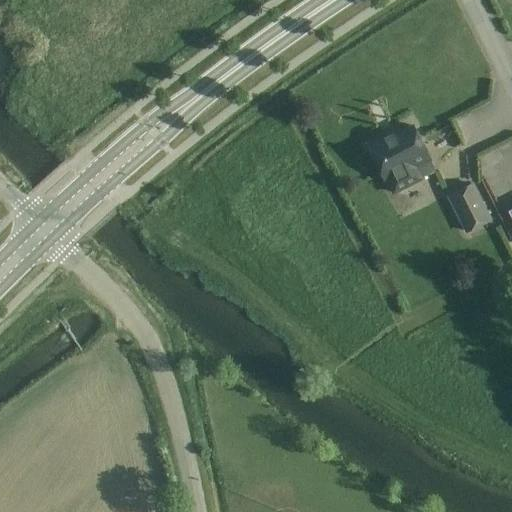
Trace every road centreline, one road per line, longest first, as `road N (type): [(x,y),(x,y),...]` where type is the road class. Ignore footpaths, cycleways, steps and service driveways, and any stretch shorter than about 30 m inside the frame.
road 1 (secondary): [(47,228),(260,50),(337,0)]
road 2 (unclassified): [(187,511),(151,355),(121,301),(47,228)]
